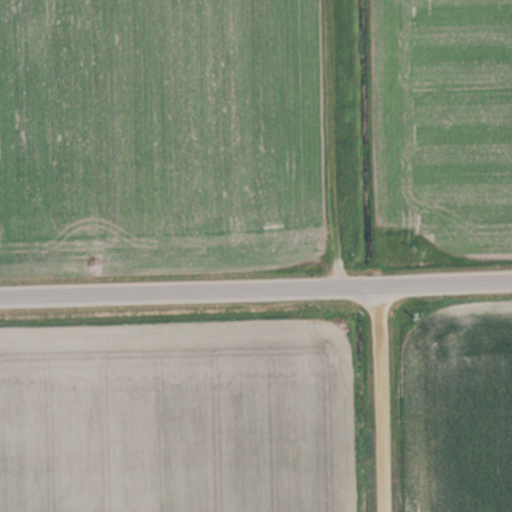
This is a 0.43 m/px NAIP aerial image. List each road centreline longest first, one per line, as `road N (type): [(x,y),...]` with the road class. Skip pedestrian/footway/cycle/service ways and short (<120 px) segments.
road 1 (tertiary): [(511,282),(0,298)]
road 2 (residential): [(386,511),(383,287)]
